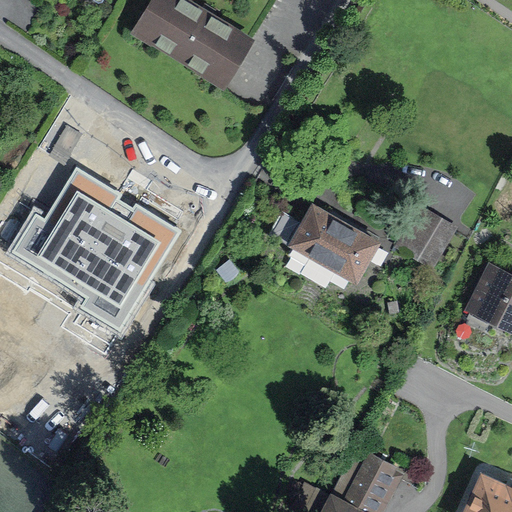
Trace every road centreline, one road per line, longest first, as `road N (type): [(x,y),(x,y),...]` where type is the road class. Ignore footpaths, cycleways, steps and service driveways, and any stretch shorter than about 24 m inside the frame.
road 1 (residential): [(0,33),(233,189)]
road 2 (residential): [(344,0),(233,189)]
